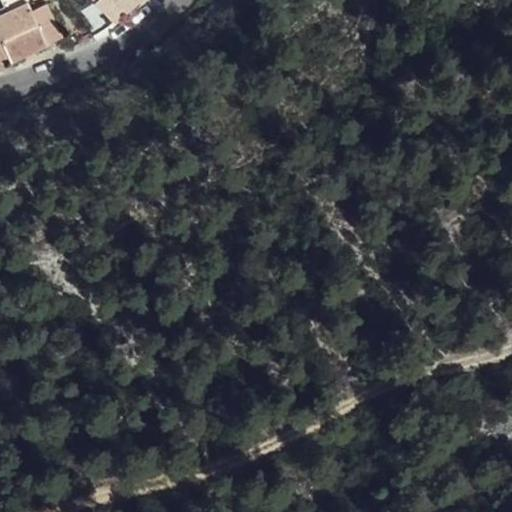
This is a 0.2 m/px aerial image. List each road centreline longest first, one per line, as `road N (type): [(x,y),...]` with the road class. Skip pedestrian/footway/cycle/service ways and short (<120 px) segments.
road 1 (track): [(62,511),(106,489),(511,347)]
road 2 (residential): [(188,0),(73,75),(0,100)]
